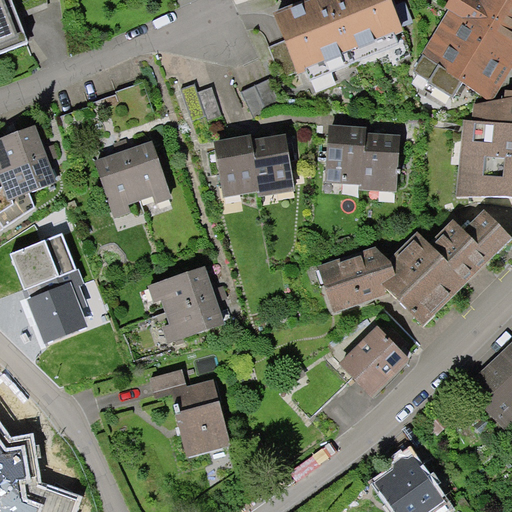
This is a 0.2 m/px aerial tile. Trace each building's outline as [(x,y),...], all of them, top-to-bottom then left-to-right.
[(0,0),(0,52),(18,46),(0,0)] [(400,31),(387,0),(315,0),(274,17),(297,72),(400,31)] [(511,49),(506,47),(511,37),(511,4),(504,0),(449,0),(416,56),(458,83),(487,101),(511,62),(511,49)] [(458,83),(416,56),(406,71),(448,98),(458,83)] [(268,81),(243,91),(256,125),(281,115),(268,81)] [(192,86),(180,90),(191,126),(222,116),(214,89),(195,95),(192,86)] [(511,125),(511,91),(499,90),(499,99),(468,108),(469,120),(511,125)] [(478,170),(482,122),(420,117),(415,165),(478,170)] [(478,170),(474,198),(511,202),(511,125),(482,122),(478,170)] [(25,125),(0,137),(0,172),(39,155),(25,125)] [(360,131),(326,128),(320,185),(355,188),(360,131)] [(391,134),(360,131),(355,188),(387,190),(391,134)] [(273,133),(241,139),(252,196),(283,190),(273,133)] [(241,139),(207,145),(217,202),(252,196),(241,139)] [(173,197),(153,144),(119,156),(139,210),(173,197)] [(39,155),(0,172),(0,239),(38,220),(25,194),(50,182),(39,155)] [(139,210),(119,156),(90,167),(110,221),(139,210)] [(386,297),(417,329),(508,238),(478,209),(456,231),(446,221),(423,244),(412,232),(382,262),(387,277),(375,286),(386,297)] [(61,234),(10,252),(24,290),(75,271),(61,234)] [(382,262),(370,249),(311,268),(326,316),(386,297),(375,286),(387,277),(382,262)] [(211,297),(203,269),(150,284),(159,312),(211,297)] [(75,271),(24,290),(45,343),(88,327),(84,318),(92,315),(80,285),(84,283),(79,270),(75,271)] [(219,323),(211,297),(159,312),(167,339),(219,323)] [(511,327),(456,385),(504,432),(511,423),(511,327)] [(336,362),(372,399),(407,364),(371,328),(336,362)] [(298,363),(274,370),(281,388),(303,375),(298,363)] [(235,448),(215,380),(186,388),(181,372),(147,381),(152,398),(167,394),(186,461),(235,448)] [(11,437),(0,422),(0,511),(76,511),(82,497),(41,482),(33,433),(11,437)] [(393,469),(373,482),(394,511),(427,511),(445,500),(411,454),(408,457),(401,457),(394,463),(393,469)]
